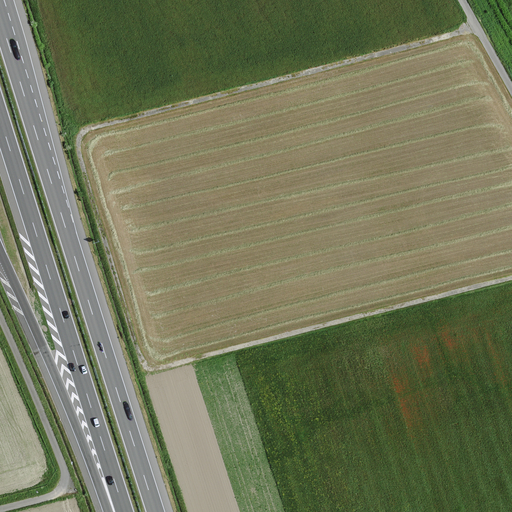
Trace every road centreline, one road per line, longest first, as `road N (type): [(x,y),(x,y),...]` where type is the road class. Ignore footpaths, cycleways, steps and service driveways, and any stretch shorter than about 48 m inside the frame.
road 1 (track): [(477,27),(88,129),(79,149),(149,368),(511,277)]
road 2 (motorway): [(155,511),(0,14)]
road 3 (motorway): [(0,116),(124,511)]
road 4 (motorway): [(0,251),(119,511)]
